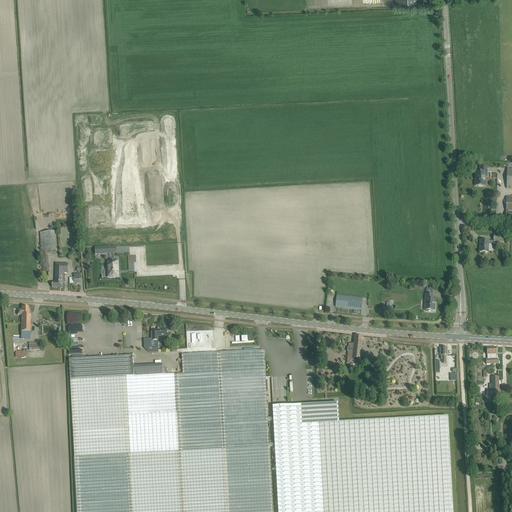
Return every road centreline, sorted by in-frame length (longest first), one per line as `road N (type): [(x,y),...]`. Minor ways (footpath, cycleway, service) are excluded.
road 1 (secondary): [(460,337),(0,294)]
road 2 (unclassified): [(460,337),(443,0)]
road 3 (track): [(469,511),(460,344)]
